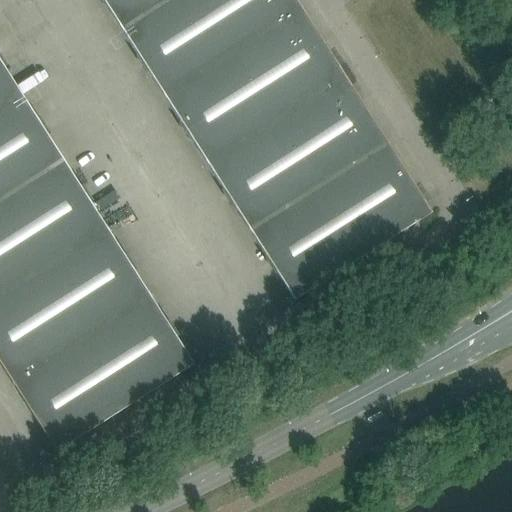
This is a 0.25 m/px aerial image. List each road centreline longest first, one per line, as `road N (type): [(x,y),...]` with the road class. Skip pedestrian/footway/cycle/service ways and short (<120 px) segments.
road 1 (unclassified): [(330,0),(450,186),(442,235),(28,485),(0,438)]
road 2 (tertiary): [(132,511),(511,313)]
